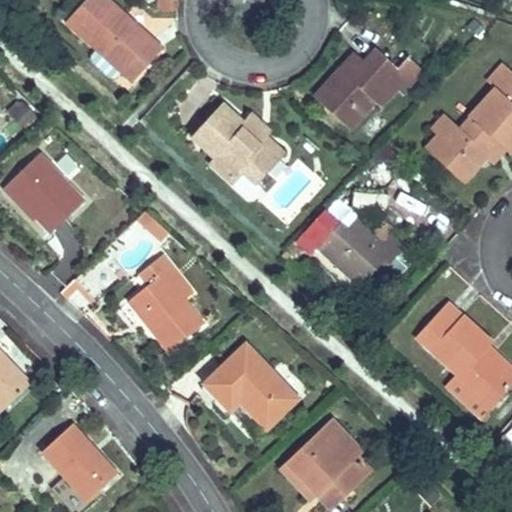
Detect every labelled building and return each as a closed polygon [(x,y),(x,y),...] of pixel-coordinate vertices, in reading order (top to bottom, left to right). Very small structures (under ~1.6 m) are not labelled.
[(85,0),(66,22),(97,49),(122,72),(133,82),(162,49),(107,0),(85,0)] [(158,0),(159,10),(177,11),(177,0),(158,0)] [(122,72),(97,49),(91,56),(91,61),(111,79),(116,78),(122,72)] [(376,49),(363,64),(350,78),(340,69),(314,98),(349,129),(374,102),(380,107),(397,89),(403,94),(424,71),(408,57),(397,68),(376,49)] [(350,78),(363,64),(354,55),(340,69),(350,78)] [(447,145),(436,158),(463,183),(486,158),(488,155),(485,152),(495,141),(504,149),(510,154),(511,151),(511,71),(503,64),(487,82),(497,91),(461,130),(456,125),(442,140),(447,145)] [(283,154),(265,137),(258,144),(252,139),(256,135),(243,123),(224,105),(194,138),(216,159),(211,164),(230,182),(241,170),(256,183),(283,154)] [(258,144),(265,137),(270,132),(251,115),(243,123),(256,135),(252,139),(258,144)] [(442,140),(456,125),(445,115),(432,130),(437,135),(425,149),(436,158),(447,145),(442,140)] [(488,155),(486,158),(492,163),(504,149),(495,141),(485,152),(488,155)] [(388,144),(377,154),(390,167),(401,155),(388,144)] [(2,189),(14,201),(20,196),(35,212),(32,214),(51,233),(85,201),(40,153),(2,189)] [(262,188),(256,183),(241,170),(230,182),(248,198),(253,198),(262,188)] [(20,196),(14,201),(29,218),(32,214),(35,212),(20,196)] [(137,219),(151,231),(158,223),(145,211),(137,219)] [(379,275),(380,274),(403,249),(404,248),(388,234),(391,230),(381,221),(370,233),(348,213),(318,247),(361,287),(375,271),(379,275)] [(158,223),(151,231),(162,241),(169,234),(158,223)] [(403,249),(380,274),(384,282),(387,283),(389,282),(405,266),(407,258),(405,252),(403,249)] [(169,352),(204,324),(184,300),(164,274),(172,268),(162,255),(138,273),(148,285),(128,301),(169,352)] [(193,293),(172,268),(164,274),(184,300),(193,293)] [(128,276),(121,269),(115,274),(122,281),(128,276)] [(75,280),(61,294),(67,299),(77,289),(81,286),(75,280)] [(81,286),(77,289),(94,307),(98,304),(81,286)] [(456,326),(464,317),(449,304),(441,313),(456,326)] [(458,375),(454,379),(488,409),(511,382),(511,377),(482,351),(487,346),(491,342),(464,317),(456,326),(441,313),(417,338),(458,375)] [(298,399),(246,345),(205,383),(232,411),(241,402),(267,429),(298,399)] [(482,351),(511,377),(511,367),(487,346),(482,351)] [(0,408),(3,411),(32,383),(0,349),(0,408)] [(488,409),(454,379),(446,388),(480,418),(488,409)] [(332,421),(324,428),(353,458),(355,456),(361,451),(332,421)] [(93,497),(117,475),(72,424),(42,451),(64,476),(70,471),(93,497)] [(311,499),(316,494),(333,478),(347,492),(369,471),(355,456),(353,458),(324,428),(282,468),(311,499)] [(87,502),(93,497),(70,471),(64,476),(87,502)] [(333,478),(316,494),(330,508),(347,492),(333,478)] [(420,494),(431,505),(440,496),(429,485),(420,494)]
